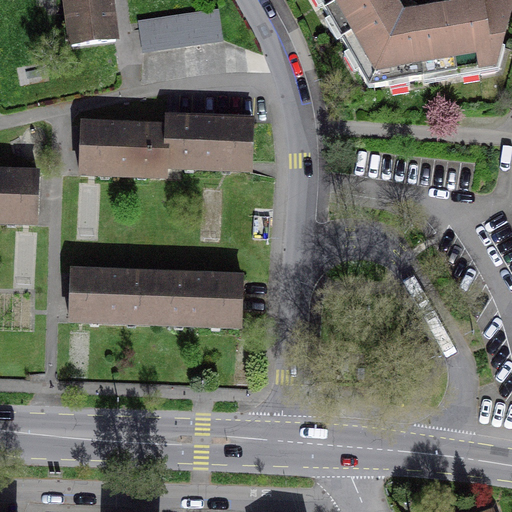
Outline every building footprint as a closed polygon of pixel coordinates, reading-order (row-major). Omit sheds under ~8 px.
[(119,42),(112,0),(60,0),(69,50),(119,42)] [(391,0),(311,0),(371,93),(492,71),(511,0),(406,24),(391,0)] [(223,13),(147,19),(149,44),(225,38),(223,13)] [(246,180),(247,141),(158,141),(158,144),(74,143),(73,189),(160,190),(160,180),(246,180)] [(0,236),(35,239),(37,201),(0,198),(0,236)] [(64,279),(61,335),(236,342),(239,287),(64,279)]
